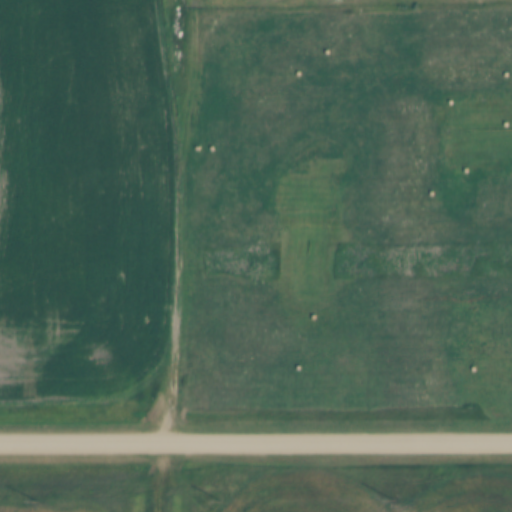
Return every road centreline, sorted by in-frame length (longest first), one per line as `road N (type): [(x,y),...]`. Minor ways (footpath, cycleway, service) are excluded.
road 1 (tertiary): [(511,442),(0,443)]
road 2 (track): [(156,0),(159,443)]
